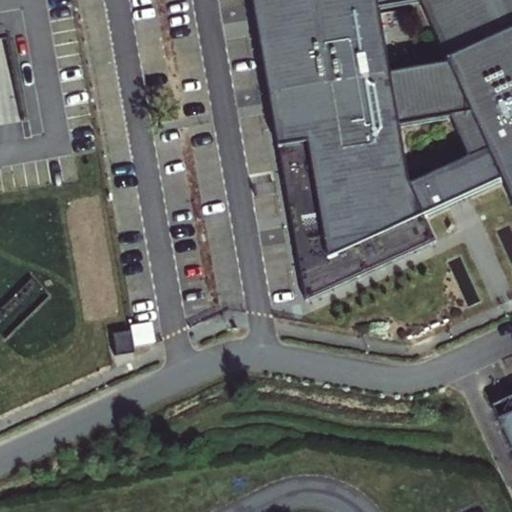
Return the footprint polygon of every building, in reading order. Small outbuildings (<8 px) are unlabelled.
[(253,0),(306,303),(434,242),(425,218),(503,183),(511,201),(511,0),(419,0),(421,5),(448,67),(391,77),(379,12),(377,0),(253,0)] [(419,0),(377,0),(379,12),(421,5),(419,0)] [(0,38),(0,120),(16,120),(12,38),(0,38)] [(129,331),(111,334),(114,356),(132,353),(129,331)] [(511,399),(492,409),(511,452),(511,399)]
